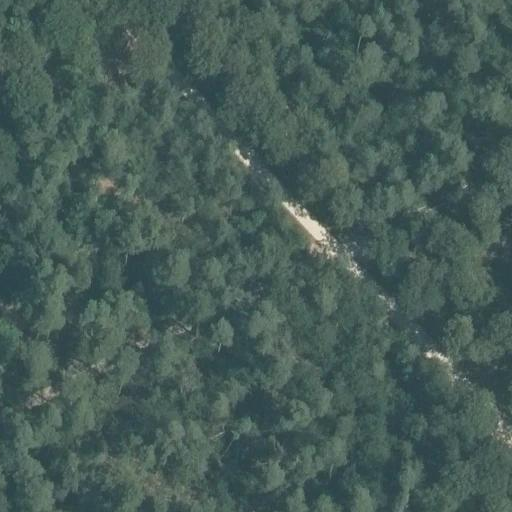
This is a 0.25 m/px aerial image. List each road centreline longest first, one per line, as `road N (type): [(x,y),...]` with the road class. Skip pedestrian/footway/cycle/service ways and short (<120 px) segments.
road 1 (track): [(511,445),(124,0)]
road 2 (track): [(0,425),(511,166)]
